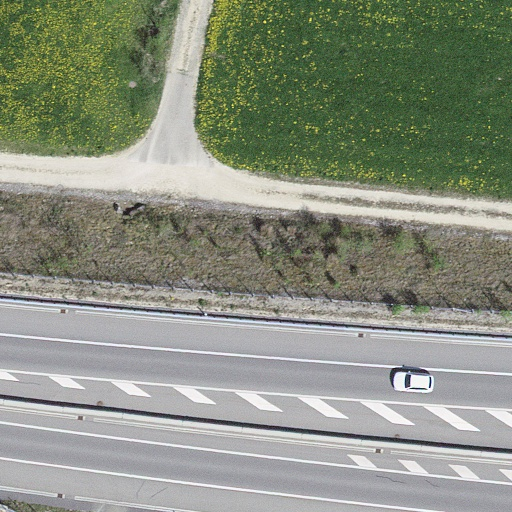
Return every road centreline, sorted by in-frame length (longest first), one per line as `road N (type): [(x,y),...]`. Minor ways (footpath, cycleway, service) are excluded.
road 1 (trunk): [(0,437),(511,500)]
road 2 (track): [(0,168),(511,214)]
road 3 (motorway): [(511,389),(309,378),(0,346)]
road 4 (track): [(161,179),(199,0)]
